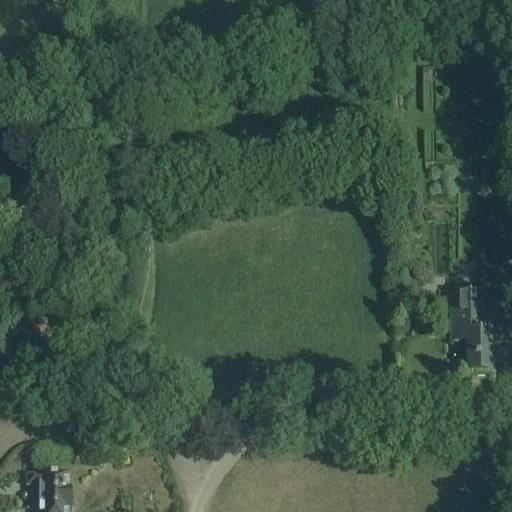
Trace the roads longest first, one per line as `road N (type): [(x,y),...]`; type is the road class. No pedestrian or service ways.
road 1 (track): [(87,0),(95,75),(120,85),(149,428)]
road 2 (residential): [(511,421),(252,429)]
road 3 (residential): [(177,428),(23,431),(0,450)]
